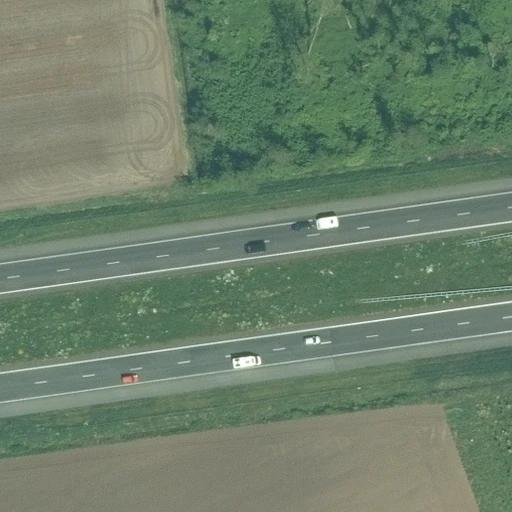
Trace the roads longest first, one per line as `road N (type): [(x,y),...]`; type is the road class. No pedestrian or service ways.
road 1 (motorway): [(511,209),(0,281)]
road 2 (motorway): [(0,387),(511,316)]
